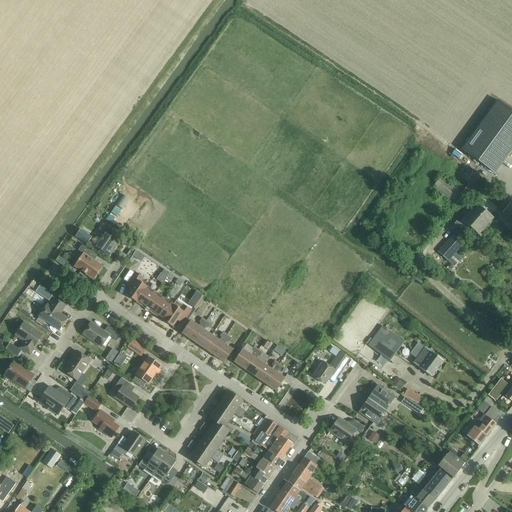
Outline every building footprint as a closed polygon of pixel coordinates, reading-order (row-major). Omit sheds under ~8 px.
[(461,149),(494,173),(511,149),(511,111),(497,101),(461,149)] [(472,172),(465,181),(468,184),(472,187),(479,178),(472,172)] [(432,188),(459,209),(468,198),(440,177),(432,188)] [(332,197),(347,208),(355,198),(340,187),(332,197)] [(122,196),(116,205),(122,209),(129,200),(122,196)] [(503,213),(511,220),(511,204),(511,203),(503,213)] [(452,227),(454,229),(457,225),(474,240),(478,235),(478,236),(492,219),(475,204),(459,223),(456,221),(452,227)] [(116,217),(121,210),(115,206),(111,213),(116,217)] [(115,219),(109,215),(106,220),(111,224),(115,219)] [(105,234),(96,247),(109,257),(119,244),(110,237),(113,232),(102,224),(99,230),(105,234)] [(461,237),(458,235),(459,233),(457,231),(453,236),(438,252),(449,262),(463,245),(458,240),(461,237)] [(83,232),(78,240),(82,243),(88,235),(83,232)] [(82,254),(73,266),(93,280),(103,267),(94,261),(97,256),(82,245),(77,251),(82,254)] [(60,257),(56,262),(62,266),(65,261),(60,257)] [(126,295),(136,302),(148,285),(141,281),(144,278),(135,272),(128,282),(133,286),(126,295)] [(33,282),(30,286),(33,288),(35,290),(38,285),(36,284),(33,282)] [(41,285),(36,292),(49,301),(54,294),(41,285)] [(136,302),(145,308),(156,291),(148,285),(136,302)] [(145,308),(154,314),(165,297),(156,291),(145,308)] [(188,304),(194,308),(203,295),(197,291),(188,304)] [(479,292),(474,297),(482,304),(486,299),(479,292)] [(39,316),(58,330),(66,318),(59,313),(65,305),(54,297),(48,306),(47,304),(39,316)] [(154,314),(163,320),(174,304),(165,297),(154,314)] [(174,304),(163,320),(172,327),(177,321),(182,324),(184,321),(191,311),(183,305),(176,300),(174,304)] [(182,334),(193,341),(206,321),(202,318),(199,322),(200,323),(198,326),(191,321),(182,334)] [(193,341),(203,348),(212,335),(204,330),(206,327),(208,328),(210,324),(206,321),(193,341)] [(33,346),(41,334),(33,328),(33,327),(29,324),(27,324),(24,322),(16,334),(24,340),(19,347),(29,354),(35,347),(33,346)] [(82,334),(101,347),(108,335),(117,341),(121,335),(108,326),(104,331),(91,322),(82,334)] [(368,346),(375,351),(389,362),(404,342),(389,332),(383,327),(380,332),(379,331),(372,340),(368,345),(368,346)] [(203,348),(213,355),(227,335),(222,333),(220,336),(221,337),(219,340),(212,335),(203,348)] [(227,335),(213,355),(224,362),(232,350),(225,344),(227,341),(228,342),(231,338),(227,335)] [(124,345),(127,347),(140,356),(146,348),(130,337),(130,338),(124,345)] [(265,340),(261,346),(266,349),(269,343),(265,340)] [(275,349),(283,355),(286,350),(278,345),(275,349)] [(234,362),(245,370),(258,350),(254,347),(251,351),(252,352),(250,355),(243,349),(234,362)] [(412,363),(431,377),(443,361),(424,347),(412,363)] [(16,348),(12,354),(17,357),(21,351),(16,348)] [(113,349),(106,359),(111,363),(118,353),(113,349)] [(72,358),(63,371),(76,380),(90,360),(76,350),(71,357),(72,358)] [(254,376),(254,377),(263,364),(268,357),(262,353),(258,350),(245,370),(254,376)] [(335,379),(350,358),(340,351),(333,361),(329,366),(323,361),(313,376),(324,384),(330,375),(335,379)] [(136,376),(132,381),(142,388),(146,383),(148,384),(153,376),(161,366),(148,357),(135,375),(136,376)] [(351,360),(348,365),(352,368),(356,363),(351,360)] [(254,377),(265,384),(279,364),(274,361),(272,365),(273,366),(271,369),(263,364),(254,377)] [(22,371),(23,369),(13,362),(4,375),(24,388),(31,378),(22,371)] [(279,364),(265,384),(275,391),(284,379),(281,377),(277,373),(279,370),(280,371),(283,367),(279,364)] [(109,368),(104,375),(108,378),(113,371),(109,368)] [(119,390),(114,398),(130,409),(138,398),(128,391),(132,385),(121,378),(114,387),(119,390)] [(396,379),(391,386),(398,392),(403,385),(396,379)] [(498,382),(493,388),(498,391),(502,386),(498,382)] [(75,383),(70,391),(85,401),(90,393),(75,383)] [(369,392),(365,397),(385,411),(394,397),(377,385),(371,394),(369,392)] [(46,403),(45,404),(46,410),(51,409),(58,414),(63,406),(68,410),(76,398),(63,389),(59,394),(48,387),(39,399),(46,403)] [(405,397),(418,404),(421,398),(406,390),(403,396),(405,397)] [(228,392),(222,401),(243,416),(245,412),(238,407),(242,402),(228,392)] [(85,402),(84,403),(95,411),(100,404),(89,396),(85,402)] [(385,411),(365,397),(362,402),(364,404),(358,412),(375,424),(385,411)] [(405,397),(402,402),(411,408),(414,403),(405,397)] [(80,398),(75,405),(79,408),(84,401),(80,398)] [(222,401),(216,409),(230,419),(233,414),(240,419),(243,416),(222,401)] [(341,405),(340,410),(351,414),(352,409),(341,405)] [(480,420),(476,425),(488,434),(502,416),(491,408),(484,416),(479,412),(475,416),(480,420)] [(209,419),(214,422),(228,432),(230,434),(233,430),(226,425),(230,419),(216,409),(209,419)] [(112,422),(114,420),(100,410),(92,422),(100,427),(98,429),(110,438),(118,426),(112,422)] [(254,423),(258,425),(259,426),(266,416),(261,413),(254,423)] [(329,431),(346,442),(355,430),(360,433),(364,428),(352,420),(349,425),(338,418),(329,431)] [(14,426),(4,419),(0,424),(0,428),(8,434),(14,426)] [(262,431),(268,436),(276,425),(269,420),(262,431)] [(204,423),(201,426),(223,441),(228,432),(214,422),(210,428),(204,423)] [(488,434),(476,425),(474,427),(467,436),(479,446),(488,434)] [(205,435),(202,440),(216,450),(223,441),(201,426),(199,430),(205,435)] [(268,451),(281,460),(292,443),(285,438),(288,433),(279,427),(273,435),(277,438),(268,451)] [(368,439),(375,444),(380,436),(373,431),(368,439)] [(112,450),(120,455),(124,454),(127,451),(134,456),(145,440),(132,432),(122,447),(117,444),(112,450)] [(245,436),(242,441),(246,445),(250,440),(245,436)] [(192,441),(189,444),(210,459),(216,450),(202,440),(198,445),(192,441)] [(251,443),(248,448),(253,451),(256,447),(256,446),(251,443)] [(210,459),(189,444),(187,448),(193,452),(189,458),(204,468),(210,459)] [(59,453),(51,447),(42,459),(51,465),(59,453)] [(259,464),(256,468),(269,477),(275,468),(247,448),(243,454),(259,464)] [(138,465),(152,476),(167,455),(157,449),(152,457),(146,453),(138,465)] [(232,449),(228,454),(233,458),(237,452),(232,449)] [(233,458),(232,459),(237,462),(242,454),(237,451),(237,452),(233,458)] [(268,451),(262,459),(275,468),(281,460),(281,459),(268,451)] [(307,452),(298,466),(310,475),(320,461),(307,452)] [(319,456),(333,466),(337,460),(332,456),(331,457),(330,456),(329,457),(322,452),(319,456)] [(335,457),(342,462),(346,456),(339,452),(335,457)] [(437,467),(452,478),(464,463),(458,459),(455,457),(449,452),(437,467)] [(462,454),(458,459),(464,463),(468,458),(462,454)] [(167,455),(152,476),(157,479),(167,486),(175,474),(170,470),(175,462),(167,455)] [(54,464),(62,469),(66,464),(58,458),(54,464)] [(239,465),(243,468),(247,462),(242,459),(239,465)] [(336,462),(331,470),(336,473),(341,465),(336,462)] [(419,477),(426,467),(420,464),(413,474),(419,477)] [(219,465),(215,470),(220,474),(223,468),(219,465)] [(254,472),(250,476),(263,485),(269,477),(256,468),(252,465),(250,469),(254,472)] [(298,466),(292,474),(318,492),(320,493),(323,489),(321,488),(308,479),(310,475),(298,466)] [(263,485),(250,476),(243,471),(236,467),(233,471),(239,475),(245,479),(246,478),(248,480),(245,485),(257,493),(263,485)] [(439,471),(430,482),(441,491),(451,480),(439,471)] [(201,474),(198,479),(204,483),(207,478),(201,474)] [(292,474),(287,482),(299,491),(302,487),(315,496),(318,492),(292,474)] [(421,489),(415,496),(429,507),(435,500),(441,491),(430,482),(422,476),(416,483),(421,488),(421,489)] [(222,492),(232,499),(241,486),(228,477),(220,488),(223,490),(222,492)] [(22,489),(15,498),(20,501),(31,485),(26,482),(21,489),(22,489)] [(204,493),(207,488),(198,482),(194,487),(204,493)] [(299,491),(287,482),(282,489),(294,498),(297,495),(301,497),(304,499),(307,495),(299,491)] [(183,487),(179,493),(184,496),(188,491),(183,487)] [(275,499),(269,508),(274,511),(284,511),(286,510),(288,508),(291,503),(295,506),(298,501),(294,498),(282,489),(275,499)] [(320,496),(328,499),(330,494),(323,491),(320,496)] [(405,507),(410,511),(411,511),(424,511),(427,509),(411,497),(410,499),(411,500),(406,507),(405,507)] [(106,504),(111,508),(116,501),(110,498),(106,504)] [(306,504),(310,507),(314,501),(310,498),(306,504)] [(352,510),(358,502),(352,498),(347,507),(352,510)] [(161,510),(164,511),(173,511),(175,510),(166,503),(161,510)]
